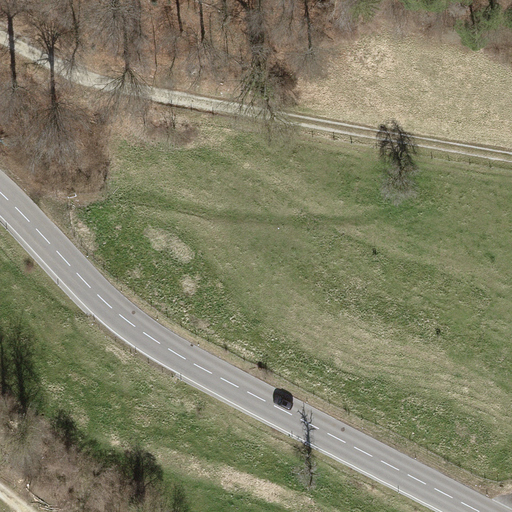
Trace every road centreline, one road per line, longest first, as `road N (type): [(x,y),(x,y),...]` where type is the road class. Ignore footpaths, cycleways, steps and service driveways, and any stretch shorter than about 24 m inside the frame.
road 1 (tertiary): [(0,192),(96,293),(181,356),(481,511)]
road 2 (track): [(511,155),(131,92),(0,25)]
